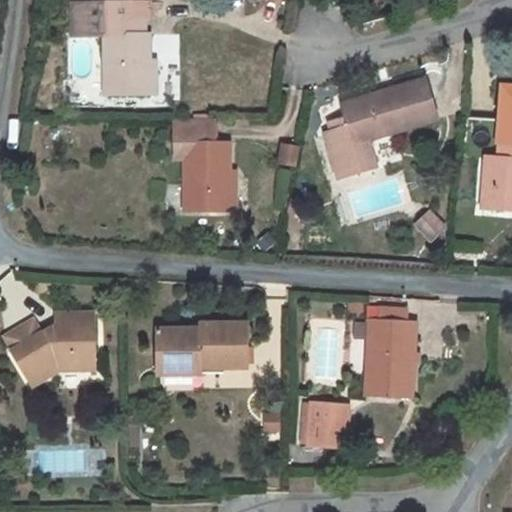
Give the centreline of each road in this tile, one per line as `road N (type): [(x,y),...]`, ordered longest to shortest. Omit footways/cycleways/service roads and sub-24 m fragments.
road 1 (residential): [(0,238),(29,257),(60,261),(511,293)]
road 2 (residential): [(312,61),(511,15)]
